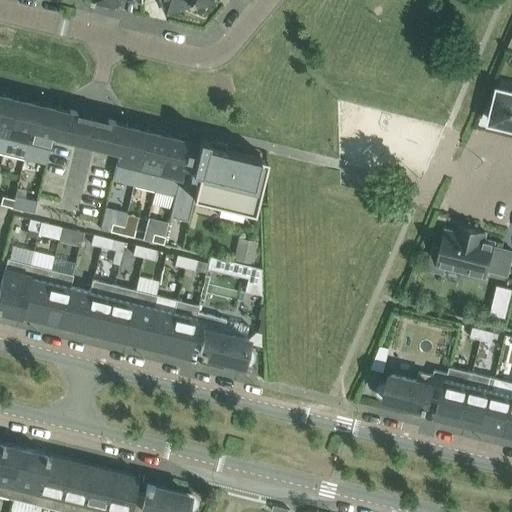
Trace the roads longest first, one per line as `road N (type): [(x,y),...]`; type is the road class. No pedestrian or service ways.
road 1 (tertiary): [(511,470),(90,365)]
road 2 (tertiary): [(75,425),(429,511)]
road 3 (residential): [(0,11),(198,59),(227,48),(268,0)]
